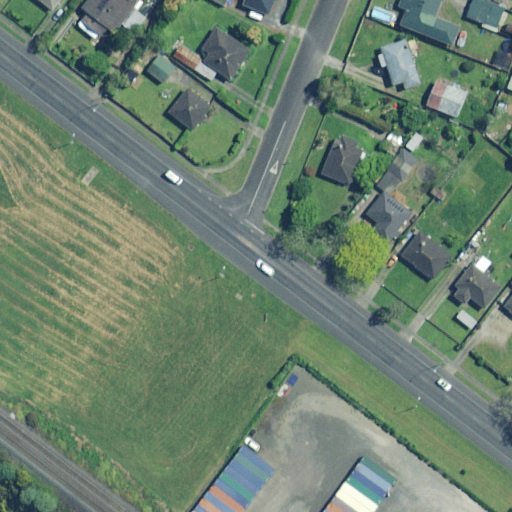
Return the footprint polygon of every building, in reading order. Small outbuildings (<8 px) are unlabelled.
[(63,0),(38,0),(54,12),(63,0)] [(145,17),(138,12),(144,3),(141,0),(140,0),(88,0),(82,9),(91,16),(81,28),(97,40),(106,28),(115,35),(122,25),(133,34),(145,17)] [(273,0),(245,0),(243,6),(268,15),(273,0)] [(440,0),(402,0),(400,7),(407,11),(401,25),(451,46),(459,28),(433,17),(440,0)] [(502,9),(478,0),(472,0),(466,18),(495,28),(502,9)] [(250,51),(215,28),(202,48),(210,54),(204,62),(231,80),(250,51)] [(174,40),(166,51),(192,69),(200,57),(174,40)] [(421,84),(407,41),(382,49),(384,54),(379,55),(383,67),(387,66),(393,85),(403,82),(406,89),(421,84)] [(176,69),(159,53),(145,69),(163,84),(176,69)] [(467,93),(436,80),(426,105),(457,118),(467,93)] [(211,107),(188,90),(170,114),(193,131),(211,107)] [(423,138),(416,133),(406,146),(413,152),(423,138)] [(355,142),(338,136),(323,175),(348,185),(362,151),(353,147),(355,142)] [(448,190),(435,185),(431,195),(444,200),(448,190)] [(410,214),(383,194),(367,216),(378,224),(374,231),(389,242),(410,214)] [(451,257),(421,233),(402,256),(432,280),(451,257)] [(491,263),(481,255),(450,294),(465,305),(470,298),(484,309),(500,288),(483,274),(491,263)] [(511,273),(511,260),(510,258),(501,269),(510,276),(511,273)] [(511,313),(511,287),(499,303),(511,313)] [(477,322),(462,310),(456,317),(472,329),(477,322)]
